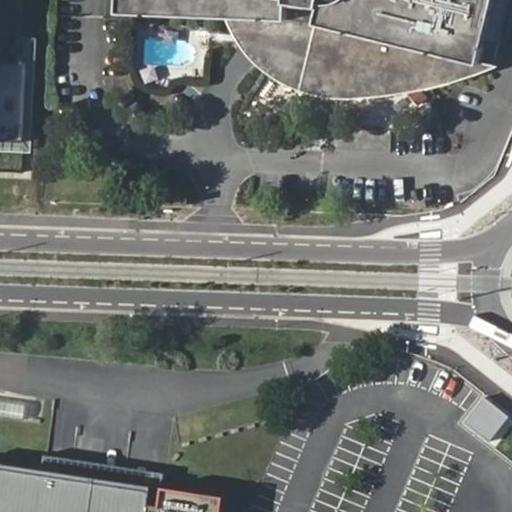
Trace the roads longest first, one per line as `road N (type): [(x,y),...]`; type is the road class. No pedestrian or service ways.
road 1 (tertiary): [(496,239),(431,250),(0,236)]
road 2 (tertiary): [(0,286),(369,301),(495,318)]
